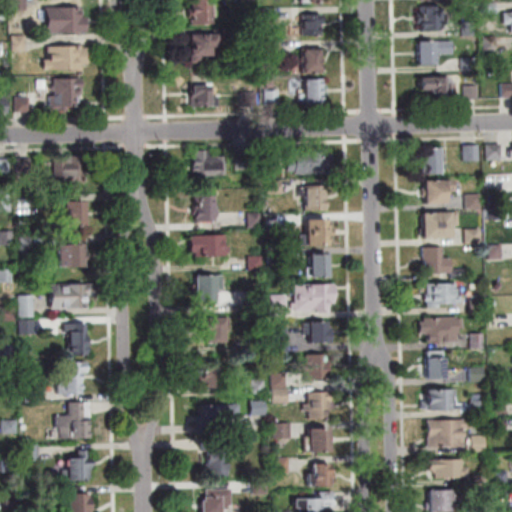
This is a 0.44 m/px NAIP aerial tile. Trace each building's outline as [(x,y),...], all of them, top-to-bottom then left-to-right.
[(11,12),(11,0),(26,0),(27,11),(11,12)] [(213,0),(214,26),(192,27),(192,20),(190,20),(190,12),(191,12),(191,0),(213,0)] [(498,3),(498,14),(484,14),(483,3),(498,3)] [(441,6),(441,32),(422,32),(422,7),(441,6)] [(81,8),(81,20),(85,20),(86,33),(46,35),(45,10),(81,8)] [(278,22),(263,22),(263,10),(278,9),(278,22)] [(303,37),(302,16),(321,15),(321,36),(303,37)] [(476,21),(476,35),(463,35),(463,22),(476,21)] [(257,32),(258,50),(242,51),(241,32),(257,32)] [(25,37),(26,52),(13,53),(13,37),(25,37)] [(217,38),(218,54),(211,54),(211,60),(191,61),(191,39),(217,38)] [(485,38),(498,38),(498,51),(485,51),(485,38)] [(420,43),(453,42),(453,55),(436,55),(436,67),(421,68),(420,43)] [(265,59),(265,43),(282,43),(282,59),(265,59)] [(82,72),(44,73),(44,63),(49,63),(49,60),(50,60),(50,48),(82,47),(82,51),(87,51),(87,67),(82,67),(82,72)] [(323,75),(303,76),(303,49),(323,49),(323,75)] [(464,58),(477,58),(477,70),(464,70),(464,58)] [(38,81),(46,80),(46,92),(38,92),(38,81)] [(305,106),(305,81),(323,80),(324,106),(305,106)] [(450,80),(450,96),(445,96),(445,100),(436,101),(436,96),(432,96),(432,93),(421,93),(421,80),(450,80)] [(51,113),(50,99),(55,99),(54,82),(81,81),(81,96),(81,100),(77,100),(77,109),(67,109),(68,112),(51,113)] [(511,98),(503,99),(502,84),(511,84),(511,98)] [(477,85),(477,99),(465,99),(465,86),(477,85)] [(192,91),(210,91),(210,98),(218,97),(218,110),(210,110),(210,111),(193,111),(192,91)] [(243,108),(243,94),(257,93),(258,108),(243,108)] [(266,93),(280,93),(280,107),(266,107),(266,93)] [(31,113),(16,113),(16,99),(30,99),(31,113)] [(0,100),(9,100),(9,113),(0,113),(0,100)] [(325,172),(293,173),(293,169),(286,169),(285,156),(292,156),(292,150),(313,149),(313,145),(324,145),(324,150),(330,150),(331,169),(325,169),(325,172)] [(464,146),(479,145),(480,162),(465,162),(464,146)] [(488,146),(502,146),(502,160),(488,160),(488,146)] [(191,171),(191,155),(194,154),(194,149),(207,148),(207,154),(223,154),(224,174),(210,174),(210,171),(191,171)] [(279,164),(265,164),(265,150),(278,149),(279,164)] [(445,150),(446,164),(440,164),(440,177),(422,178),(421,150),(445,150)] [(248,169),(235,169),(234,154),(247,154),(248,169)] [(0,174),(10,174),(10,159),(0,159),(0,174)] [(32,159),(32,174),(18,174),(18,159),(32,159)] [(60,182),(74,181),(74,173),(75,173),(75,162),(71,159),(64,159),(64,168),(60,168),(60,182)] [(266,193),(266,181),(280,180),(280,193),(266,193)] [(445,205),(425,206),(425,182),(453,181),(453,195),(445,195),(445,205)] [(304,210),(304,195),(299,195),(299,185),(324,185),(324,209),(304,210)] [(0,212),(12,212),(11,192),(0,192),(0,212)] [(214,220),(194,220),(194,195),(213,195),(214,220)] [(481,210),(468,211),(467,195),(481,195),(481,210)] [(85,205),(65,206),(66,232),(85,231),(85,205)] [(490,210),(502,210),(502,220),(490,221),(490,210)] [(247,226),(246,212),(260,211),(260,226),(247,226)] [(425,240),(424,213),(457,212),(458,226),(450,227),(451,240),(425,240)] [(300,245),(299,234),(305,234),(305,218),(325,217),(325,244),(300,245)] [(467,229),(481,229),(482,244),(467,244),(467,229)] [(1,231),(14,230),(14,245),(1,245),(1,231)] [(195,256),(195,250),(189,250),(189,235),(223,234),(223,245),(227,245),(227,252),(224,252),(224,255),(195,256)] [(425,274),(424,248),(443,247),(443,260),(452,259),(453,268),(464,268),(464,277),(450,278),(450,272),(443,272),(443,274),(425,274)] [(502,260),(490,261),(490,247),(502,247),(502,260)] [(83,272),(83,249),(65,249),(65,251),(57,251),(58,272),(83,272)] [(268,264),(268,251),(282,250),(282,264),(268,264)] [(305,276),(305,268),(310,267),(309,252),(327,252),(327,276),(305,276)] [(248,256),(262,256),(262,268),(248,268),(248,256)] [(0,283),(12,283),(11,268),(0,268),(0,283)] [(215,299),(195,300),(195,274),(221,273),(221,289),(214,289),(215,299)] [(87,306),(50,308),(49,283),(92,282),(92,294),(86,294),(87,306)] [(459,303),(438,303),(438,306),(426,306),(426,283),(454,282),(455,295),(458,295),(459,303)] [(296,309),(295,284),(333,283),(333,300),(328,301),(328,309),(296,309)] [(269,317),(269,295),(285,294),(286,316),(269,317)] [(33,318),(18,318),(18,295),(32,295),(33,318)] [(248,311),(248,298),(262,297),(263,311),(248,311)] [(471,313),(471,302),(485,301),(485,312),(471,313)] [(0,317),(8,317),(7,307),(0,306),(0,317)] [(198,330),(198,317),(224,317),(225,342),(206,342),(206,330),(198,330)] [(427,341),(426,332),(424,332),(424,331),(419,331),(419,321),(424,320),(424,318),(462,317),(462,327),(456,327),(456,340),(427,341)] [(19,335),(33,334),(32,319),(18,320),(19,335)] [(63,330),(62,322),(86,322),(87,353),(67,353),(67,330),(63,330)] [(325,322),(326,326),(328,326),(328,342),(309,343),(309,335),(304,335),(303,322),(325,322)] [(286,345),(271,346),(271,328),(285,328),(286,345)] [(469,348),(469,334),(482,334),(482,348),(469,348)] [(0,359),(13,358),(13,343),(0,343),(0,359)] [(443,378),(425,378),(424,355),(427,355),(427,350),(440,350),(440,354),(442,354),(443,378)] [(307,379),(306,355),(325,354),(326,379),(307,379)] [(86,371),(86,359),(61,360),(62,377),(57,377),(57,394),(81,393),(81,371),(86,371)] [(219,387),(201,388),(200,363),(218,362),(219,387)] [(482,382),(470,383),(469,367),(482,367),(482,382)] [(284,372),(285,387),(271,388),(270,373),(284,372)] [(264,392),(252,393),(251,379),(264,379),(264,392)] [(15,398),(1,398),(1,383),(15,383),(15,398)] [(37,400),(22,400),(21,385),(37,385),(37,400)] [(421,409),(421,400),(426,400),(425,389),(453,388),(453,402),(459,402),(459,408),(421,409)] [(272,403),(271,389),(287,389),(288,403),(272,403)] [(308,419),(308,412),(303,412),(303,404),(308,404),(307,392),(329,392),(329,418),(308,419)] [(249,413),(249,401),(264,400),(264,413),(249,413)] [(67,402),(89,401),(90,419),(89,419),(90,437),(59,439),(58,427),(55,427),(54,415),(68,415),(67,402)] [(470,415),(470,402),(484,401),(484,415),(470,415)] [(492,401),(504,401),(504,415),(492,416),(492,401)] [(198,404),(228,403),(228,424),(206,425),(207,431),(197,431),(196,414),(199,414),(198,404)] [(504,418),(504,431),(491,431),(491,418),(504,418)] [(2,434),(17,434),(16,419),(1,419),(2,434)] [(462,446),(428,447),(427,420),(470,419),(471,428),(464,428),(464,435),(461,435),(462,446)] [(288,439),(273,439),(273,423),(288,423),(288,439)] [(304,453),(303,437),(308,437),(308,427),(328,427),(329,452),(304,453)] [(484,451),(472,452),(471,436),(484,436),(484,451)] [(202,442),(226,441),(227,475),(208,476),(207,450),(202,450),(202,442)] [(38,443),(24,444),(25,461),(38,460),(38,443)] [(65,456),(86,455),(86,458),(89,457),(89,467),(87,467),(87,482),(66,482),(65,456)] [(273,473),(272,457),(288,456),(288,473),(273,473)] [(2,472),(16,472),(16,458),(2,458),(2,472)] [(461,477),(434,478),(434,469),(429,470),(429,460),(460,459),(460,468),(467,468),(467,476),(461,476),(461,477)] [(308,485),(307,472),(313,472),(313,462),(328,462),(328,484),(308,485)] [(506,470),(507,484),(492,485),(492,471),(506,470)] [(486,485),(478,485),(478,475),(486,475),(486,485)] [(252,493),(252,478),(266,478),(267,493),(252,493)] [(200,511),(200,497),(206,496),(206,489),(230,488),(230,504),(227,504),(227,508),(222,509),(222,511),(200,511)] [(428,488),(449,488),(450,511),(428,511),(428,510),(426,510),(426,502),(428,502),(428,488)] [(296,511),(296,497),(317,497),(317,491),(332,490),(332,506),(318,507),(318,511),(296,511)] [(67,511),(67,493),(90,492),(91,510),(89,511),(67,511)] [(2,510),(18,509),(18,495),(2,496),(2,510)] [(471,511),(471,502),(487,502),(487,511),(471,511)]
